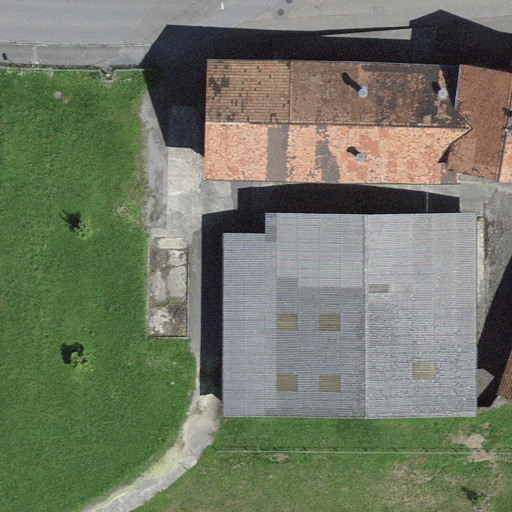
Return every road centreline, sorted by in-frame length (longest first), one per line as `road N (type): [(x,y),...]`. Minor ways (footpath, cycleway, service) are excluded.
road 1 (track): [(124,511),(194,450),(206,379),(182,17)]
road 2 (tertiary): [(0,17),(182,17),(405,0)]
